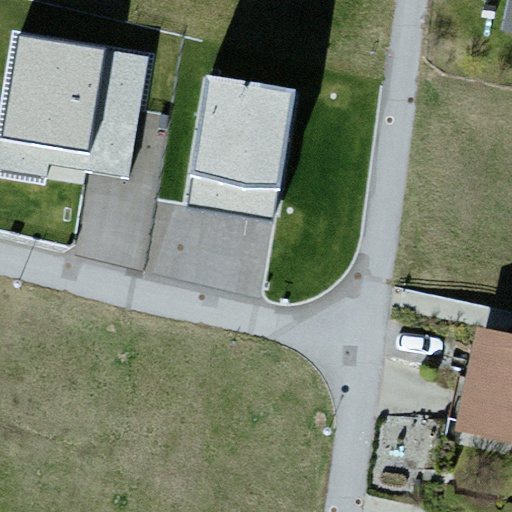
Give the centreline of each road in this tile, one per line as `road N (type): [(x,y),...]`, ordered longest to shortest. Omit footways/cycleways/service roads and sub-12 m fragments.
road 1 (residential): [(0,244),(366,333)]
road 2 (residential): [(366,333),(419,0)]
road 3 (residential): [(338,511),(366,333)]
